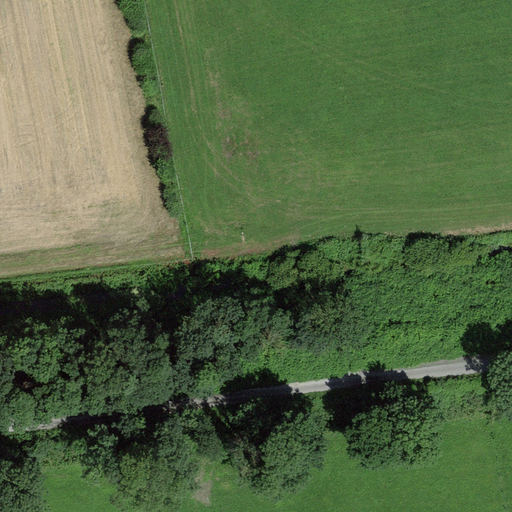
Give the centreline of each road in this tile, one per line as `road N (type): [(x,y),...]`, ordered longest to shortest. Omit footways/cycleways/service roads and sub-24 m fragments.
road 1 (track): [(0,419),(511,355)]
road 2 (track): [(0,269),(173,247)]
